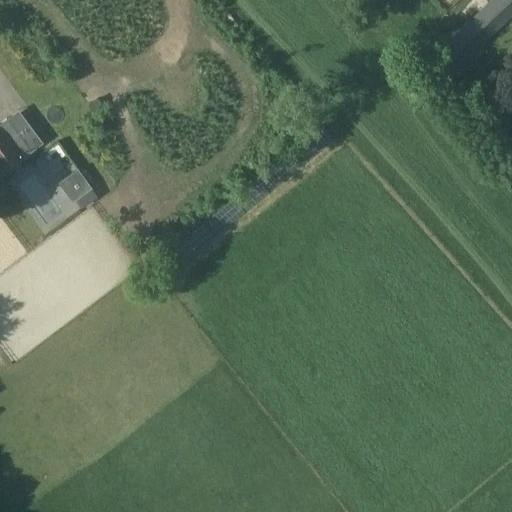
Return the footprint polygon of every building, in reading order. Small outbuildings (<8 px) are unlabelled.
[(511,0),(489,0),(444,45),(453,55),(462,64),(511,14),(511,0)] [(431,80),(444,70),(433,56),(420,66),(431,80)] [(23,158),(22,157),(32,150),(8,118),(0,123),(0,166),(4,172),(23,158)] [(71,185),(63,190),(72,202),(75,199),(91,188),(76,168),(65,177),(71,185)] [(20,228),(0,236),(0,246),(3,255),(28,245),(20,228)]
